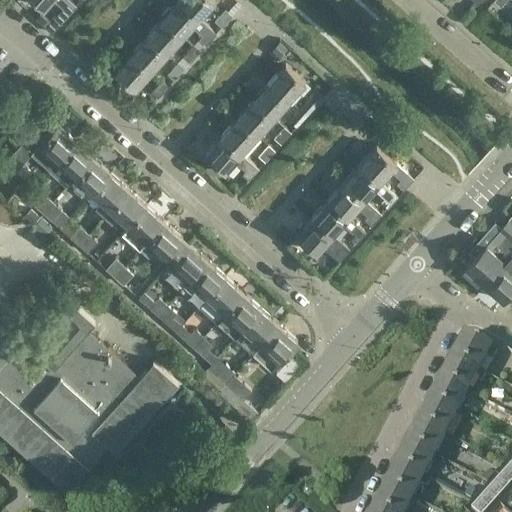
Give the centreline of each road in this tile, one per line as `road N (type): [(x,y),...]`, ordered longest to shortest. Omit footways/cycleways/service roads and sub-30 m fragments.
road 1 (residential): [(357,332),(0,19)]
road 2 (residential): [(352,511),(454,304),(418,261)]
road 3 (tertiary): [(203,511),(357,332)]
road 4 (residential): [(511,96),(401,0)]
road 5 (tertiary): [(418,261),(511,159)]
